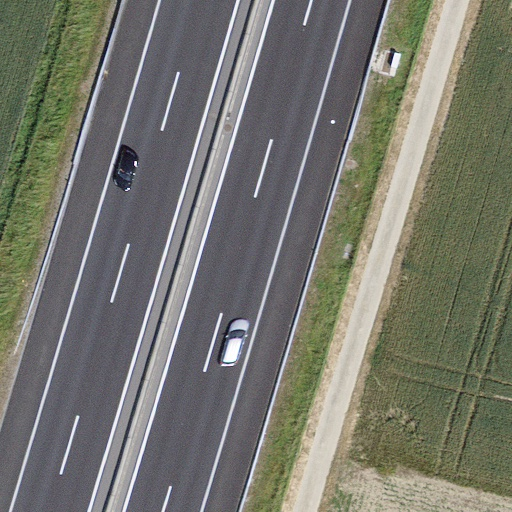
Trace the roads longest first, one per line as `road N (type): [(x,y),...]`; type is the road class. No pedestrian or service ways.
road 1 (track): [(459,0),(306,511)]
road 2 (motorway): [(162,511),(311,0)]
road 3 (motorway): [(199,0),(50,511)]
